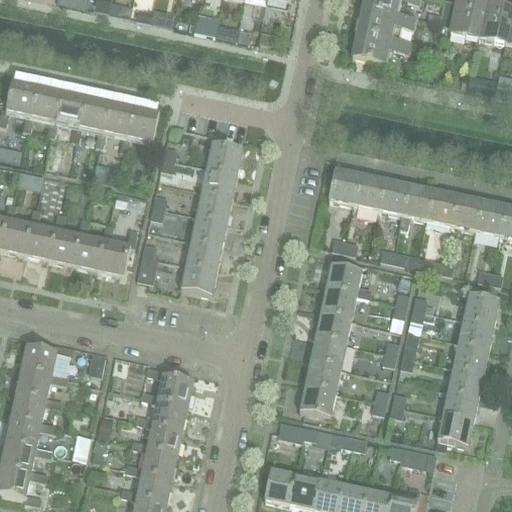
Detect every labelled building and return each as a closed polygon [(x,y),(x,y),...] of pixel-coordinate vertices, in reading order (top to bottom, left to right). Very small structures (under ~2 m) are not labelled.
[(67,0),(66,11),(87,15),(90,1),(83,0),(67,0)] [(268,0),(267,8),(289,13),(291,0),(268,0)] [(412,0),(365,0),(363,14),(406,23),(408,11),(420,14),(423,2),(412,0)] [(96,5),(94,16),(108,19),(111,9),(111,8),(96,5)] [(456,9),(451,33),(449,41),(478,47),(485,11),(457,5),(456,9)] [(440,31),(451,33),(456,9),(445,6),(440,31)] [(108,19),(108,20),(109,20),(119,22),(121,11),(111,9),(108,19)] [(511,16),(485,11),(478,47),(505,53),(511,20),(511,16)] [(363,14),(357,39),(401,48),(403,36),(415,39),(418,26),(406,23),(363,14)] [(138,16),(136,26),(151,29),(153,19),(138,16)] [(153,19),(151,29),(173,34),(176,20),(154,16),(153,19)] [(429,17),(427,25),(439,28),(441,19),(429,17)] [(177,24),(175,32),(185,35),(187,26),(177,24)] [(197,25),(194,38),(216,42),(218,30),(197,25)] [(219,31),(216,43),(237,48),(239,36),(219,31)] [(239,36),(237,48),(249,50),(251,38),(239,36)] [(261,36),(259,49),(274,52),(277,39),(261,36)] [(413,50),(401,48),(357,39),(352,65),(388,73),(388,72),(391,72),(393,60),(410,64),(413,50)] [(428,56),(425,69),(434,71),(437,57),(428,56)] [(470,80),(467,97),(476,99),(480,82),(470,80)] [(511,83),(500,81),(495,103),(511,106),(511,83)] [(26,123),(31,124),(37,93),(13,87),(7,117),(2,116),(0,127),(0,133),(7,135),(10,120),(26,123)] [(31,124),(26,123),(23,138),(31,140),(34,125),(50,129),(54,129),(62,98),(37,93),(31,124)] [(54,129),(50,129),(47,143),(55,145),(59,130),(75,134),(78,135),(83,102),(62,98),(54,129)] [(78,135),(75,134),(71,149),(80,151),(83,136),(99,139),(103,140),(110,108),(83,102),(78,135)] [(103,140),(99,139),(95,154),(99,155),(104,155),(107,141),(123,144),(127,145),(134,113),(110,108),(103,140)] [(127,145),(123,144),(120,158),(126,160),(128,161),(131,146),(153,150),(160,119),(134,113),(127,145)] [(213,150),(208,175),(237,181),(243,157),(213,150)] [(166,154),(163,166),(175,169),(178,157),(166,154)] [(163,166),(161,178),(173,181),(175,169),(163,166)] [(97,170),(93,189),(117,194),(121,175),(97,170)] [(208,175),(203,197),(233,205),(237,181),(208,175)] [(328,208),(351,213),(358,182),(335,177),(328,208)] [(358,182),(351,213),(378,219),(387,188),(358,182)] [(387,188),(378,219),(401,223),(408,193),(387,188)] [(408,193),(401,223),(399,236),(407,237),(410,225),(428,229),(434,198),(408,193)] [(203,197),(197,224),(227,229),(233,205),(203,197)] [(117,200),(115,209),(126,211),(128,203),(128,201),(117,198),(117,200)] [(434,198),(428,229),(449,234),(458,203),(434,198)] [(155,203),(153,215),(165,217),(168,205),(155,203)] [(458,203),(449,234),(478,240),(485,209),(458,203)] [(485,209),(478,240),(499,244),(506,214),(485,209)] [(0,257),(2,258),(9,227),(14,228),(17,213),(9,211),(6,226),(0,224),(0,257)] [(511,214),(506,214),(499,244),(511,247),(511,214)] [(153,215),(150,227),(163,229),(165,217),(153,215)] [(9,227),(2,258),(27,263),(34,232),(38,233),(41,218),(33,216),(30,231),(14,228),(9,227)] [(34,232),(27,263),(53,269),(58,237),(62,238),(66,223),(57,221),(54,236),(38,233),(34,232)] [(197,224),(192,248),(222,254),(227,229),(197,224)] [(58,237),(53,269),(77,274),(83,242),(87,243),(90,228),(82,226),(78,241),(62,238),(58,237)] [(83,242),(77,274),(100,279),(106,247),(111,248),(114,233),(106,232),(103,247),(87,243),(83,242)] [(426,236),(421,260),(429,262),(430,262),(431,261),(433,262),(434,257),(432,256),(433,251),(434,244),(437,245),(438,240),(435,239),(435,238),(426,236)] [(106,247),(100,279),(124,284),(131,254),(135,255),(138,239),(130,237),(127,252),(111,248),(106,247)] [(334,246),(332,258),(343,261),(346,249),(334,246)] [(192,248),(187,272),(216,281),(222,254),(192,248)] [(346,249),(343,261),(351,262),(355,263),(358,251),(351,250),(346,249)] [(145,251),(143,263),(155,266),(156,260),(157,254),(145,251)] [(383,256),(380,268),(380,269),(398,273),(401,260),(383,256)] [(401,260),(398,273),(415,276),(418,264),(401,260)] [(420,264),(418,264),(415,276),(435,281),(438,268),(428,266),(429,262),(421,260),(420,264)] [(143,263),(137,289),(150,291),(154,292),(159,267),(155,266),(143,263)] [(438,268),(435,281),(452,284),(455,272),(438,268)] [(187,272),(182,297),(211,303),(216,281),(187,272)] [(331,272),(325,298),(357,304),(369,307),(371,298),(359,295),(362,279),(331,272)] [(480,277),(477,289),(489,292),(492,280),(480,277)] [(492,280),(489,292),(501,294),(503,282),(492,280)] [(325,298),(320,322),(351,329),(357,304),(325,298)] [(398,300),(394,318),(406,321),(410,302),(398,300)] [(468,301),(463,326),(494,333),(495,333),(500,308),(468,301)] [(415,304),(412,321),(424,323),(425,318),(432,320),(434,313),(426,311),(427,306),(415,304)] [(401,339),(406,321),(394,318),(390,337),(401,339)] [(423,329),(424,323),(412,321),(411,327),(423,329)] [(320,322),(315,347),(346,353),(351,329),(320,322)] [(463,326),(458,351),(489,358),(495,333),(494,333),(463,326)] [(315,347),(310,371),(341,378),(346,353),(315,347)] [(387,348),(385,360),(397,363),(399,351),(387,348)] [(27,354),(22,377),(53,385),(52,389),(67,393),(69,385),(54,381),(57,366),(72,369),(73,364),(58,361),(58,360),(57,360),(58,354),(43,351),(42,357),(27,354)] [(458,351),(453,375),(484,382),(489,358),(458,351)] [(405,352),(402,365),(415,366),(417,355),(405,352)] [(92,360),(88,381),(102,383),(105,372),(106,363),(99,361),(92,360)] [(382,372),(394,375),(397,363),(385,360),(382,372)] [(412,379),(415,366),(402,365),(400,376),(412,379)] [(310,371),(305,395),(336,402),(341,378),(310,371)] [(161,386),(158,403),(157,407),(189,412),(194,389),(164,383),(164,379),(148,375),(147,383),(161,386)] [(453,375),(447,399),(479,407),(484,382),(453,375)] [(22,377),(17,402),(48,410),(47,414),(62,417),(63,409),(49,406),(52,389),(53,385),(22,377)] [(331,426),(336,402),(305,395),(299,419),(331,426)] [(377,397),(373,413),(385,415),(389,399),(377,397)] [(156,411),(153,427),(152,431),(184,436),(189,412),(157,407),(158,403),(143,399),(141,407),(156,411)] [(447,399),(442,424),(474,431),(479,407),(447,399)] [(395,401),(392,412),(404,415),(407,403),(395,401)] [(17,402),(11,426),(43,434),(42,438),(56,441),(58,433),(43,430),(47,414),(48,410),(17,402)] [(402,427),(404,415),(392,412),(390,424),(402,427)] [(372,420),(384,422),(385,415),(373,413),(372,420)] [(103,424),(98,443),(109,446),(113,427),(103,424)] [(147,451),(146,455),(178,460),(184,436),(152,431),(153,427),(138,424),(136,432),(151,435),(147,451)] [(469,455),(474,431),(442,424),(437,448),(469,455)] [(11,426),(6,449),(37,458),(36,462),(51,465),(53,457),(38,454),(42,438),(43,434),(11,426)] [(281,429),(279,440),(278,445),(296,449),(300,433),(281,429)] [(300,433),(296,449),(303,451),(304,446),(316,449),(318,437),(300,433)] [(331,440),(329,452),(341,455),(344,442),(331,440)] [(78,441),(73,465),(86,468),(91,444),(78,441)] [(341,455),(353,457),(355,445),(344,442),(341,455)] [(96,444),(94,456),(95,456),(102,458),(106,458),(108,447),(96,444)] [(355,445),(353,457),(364,460),(367,447),(355,445)] [(146,459),(142,475),(141,479),(173,485),(178,460),(146,455),(147,451),(133,448),(131,456),(146,459)] [(6,449),(1,474),(32,483),(31,487),(46,490),(48,482),(33,478),(36,462),(37,458),(6,449)] [(400,471),(413,474),(416,458),(392,453),(389,465),(401,468),(400,471)] [(416,458),(413,474),(433,478),(436,462),(416,458)] [(140,483),(137,499),(136,504),(168,511),(173,485),(141,479),(142,475),(127,472),(126,480),(140,483)] [(25,510),(32,511),(41,511),(43,506),(28,503),(31,487),(32,483),(1,474),(0,479),(0,500),(26,506),(25,510)] [(265,508),(282,511),(289,511),(293,496),(296,482),(271,477),(265,508)] [(293,496),(289,511),(314,511),(317,501),(320,487),(296,482),(293,496)] [(317,501),(314,511),(340,511),(342,506),(345,492),(320,487),(317,501)] [(342,506),(340,511),(365,511),(366,511),(370,498),(345,492),(342,506)] [(135,508),(134,511),(167,511),(168,511),(136,504),(137,499),(122,496),(120,504),(135,508)] [(391,511),(425,511),(428,501),(420,499),(420,498),(410,496),(408,506),(393,503),(391,511)] [(366,511),(365,511),(391,511),(393,503),(370,498),(366,511)]
